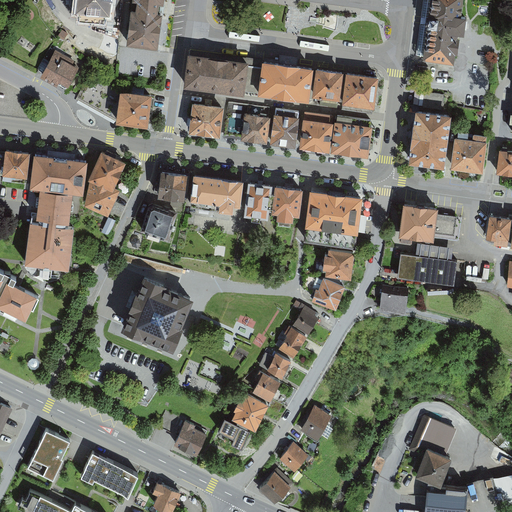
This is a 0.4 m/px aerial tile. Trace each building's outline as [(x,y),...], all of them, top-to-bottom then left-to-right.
[(115,0),(73,0),(72,15),(113,20),(115,0)] [(157,48),(163,0),(133,0),(128,44),(157,48)] [(424,56),(431,0),(424,0),(417,55),(424,56)] [(460,18),(457,18),(459,0),(431,0),(424,56),(451,60),(453,50),(455,51),(455,54),(466,56),(468,46),(473,47),(474,34),(465,33),(466,27),(459,26),(460,18)] [(62,30),(58,37),(64,40),(68,34),(62,30)] [(42,57),(49,61),(42,73),(65,86),(76,67),(69,62),(71,59),(51,47),(49,46),(42,57)] [(192,54),(188,53),(184,83),(194,85),(204,86),(242,91),(242,89),(246,63),(246,61),(225,58),(199,55),(192,54)] [(242,89),(259,91),(272,93),(272,97),(292,99),(293,96),(307,98),(311,67),(287,64),(263,61),(262,65),(246,63),(242,89)] [(316,93),(316,97),(321,98),(321,94),(338,96),(341,72),(316,68),(313,93),(316,93)] [(370,111),(371,104),(372,105),(376,76),(375,76),(346,72),(342,107),(370,111)] [(117,119),(120,90),(90,73),(77,96),(117,119)] [(117,119),(145,123),(149,94),(120,90),(117,119)] [(421,105),(441,107),(443,93),(423,90),(423,91),(419,90),(417,104),(421,104),(421,105)] [(228,101),(223,133),(264,139),(269,106),(228,101)] [(190,129),(217,133),(221,106),(193,103),(190,129)] [(270,140),(293,143),(294,133),(295,133),(298,110),(297,110),(275,107),(270,140)] [(416,110),(410,159),(442,163),(448,115),(416,110)] [(300,144),(327,148),(331,122),(330,122),(331,115),(305,111),(300,144)] [(332,148),(366,153),(370,126),(369,126),(369,119),(337,114),(332,148)] [(452,165),(480,168),(485,135),(473,133),(472,139),(455,137),(452,165)] [(497,174),(511,176),(511,151),(507,151),(507,148),(503,147),(502,151),(500,151),(497,174)] [(0,174),(3,175),(2,177),(27,181),(31,153),(5,149),(5,151),(0,150),(0,174)] [(85,202),(106,211),(117,188),(112,186),(123,161),(101,151),(89,176),(91,177),(85,202)] [(65,220),(67,220),(71,193),(82,195),(86,166),(34,158),(30,190),(41,191),(37,215),(39,215),(38,223),(29,221),(24,260),(67,267),(70,245),(65,244),(68,225),(65,225),(65,220)] [(158,194),(176,196),(176,198),(182,199),(183,197),(186,197),(189,174),(162,170),(158,194)] [(241,181),(194,174),(190,203),(231,209),(231,202),(238,203),(241,181)] [(274,216),(275,209),(278,209),(278,212),(290,214),(291,211),(297,212),(300,189),(249,182),(246,205),(245,212),(274,216)] [(360,196),(310,190),(304,238),(353,245),(360,196)] [(141,227),(147,230),(145,235),(158,239),(160,234),(166,236),(175,211),(150,202),(141,227)] [(410,240),(411,234),(431,237),(432,231),(453,233),(455,217),(455,216),(434,213),(435,207),(404,203),(400,232),(399,238),(410,240)] [(494,241),(509,243),(511,220),(511,217),(490,215),(487,236),(494,237),(494,241)] [(115,222),(108,219),(102,233),(109,236),(115,222)] [(329,248),(328,253),(324,253),(323,264),(327,265),(326,271),(349,274),(352,251),(329,248)] [(399,251),(396,274),(453,282),(456,259),(399,251)] [(0,304),(2,305),(0,308),(0,311),(16,320),(19,314),(25,316),(30,307),(33,309),(39,296),(13,284),(16,277),(0,269),(0,304)] [(312,297),(334,305),(342,285),(323,277),(303,274),(302,287),(314,292),(312,297)] [(144,280),(122,333),(173,355),(195,302),(144,280)] [(382,284),(379,306),(394,308),(394,306),(404,307),(407,287),(382,284)] [(302,308),(293,322),(306,331),(316,316),(315,315),(317,312),(301,302),(299,306),(302,308)] [(289,324),(284,331),(282,330),(277,337),(278,338),(275,343),(278,345),(291,354),(304,334),(289,324)] [(263,354),(259,362),(267,366),(267,367),(281,374),(289,359),(275,352),(273,356),(268,353),(263,354)] [(261,367),(260,370),(259,369),(254,377),(257,378),(252,388),(269,397),(278,379),(269,374),(270,372),(263,368),(261,367)] [(233,423),(246,430),(249,423),(254,426),(266,403),(245,392),(241,398),(239,397),(234,407),(236,408),(233,414),(237,417),(233,423)] [(11,409),(0,403),(0,429),(1,430),(11,409)] [(306,412),(304,416),(307,417),(301,428),(316,435),(328,412),(314,404),(309,413),(306,412)] [(421,445),(426,447),(443,453),(454,427),(424,415),(411,448),(419,451),(421,445)] [(193,423),(185,419),(174,441),(195,451),(204,432),(192,426),(193,423)] [(42,474),(53,479),(63,458),(61,457),(69,439),(46,428),(33,456),(27,467),(42,474)] [(280,455),(293,466),(305,453),(292,441),(280,455)] [(449,455),(443,453),(426,447),(416,474),(429,478),(427,481),(436,485),(437,482),(439,483),(449,455)] [(139,474),(92,451),(80,476),(95,483),(98,478),(129,494),(139,474)] [(259,485),(274,499),(288,483),(281,476),(284,474),(276,467),(259,485)] [(497,493),(511,492),(511,470),(496,472),(497,493)] [(466,493),(464,511),(485,511),(500,508),(492,476),(466,483),(467,485),(466,493)] [(169,509),(178,491),(157,480),(153,488),(159,490),(153,501),(169,509)] [(427,481),(429,490),(426,511),(464,511),(466,493),(456,492),(457,485),(442,484),(439,483),(437,482),(436,485),(427,481)] [(100,511),(76,500),(73,507),(39,490),(37,495),(33,493),(30,500),(23,497),(19,506),(31,511),(100,511)]
